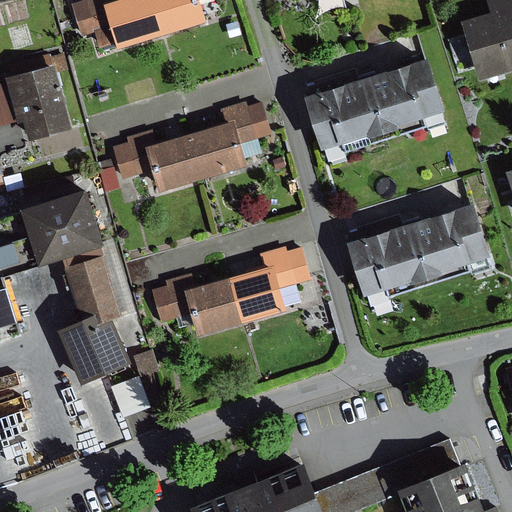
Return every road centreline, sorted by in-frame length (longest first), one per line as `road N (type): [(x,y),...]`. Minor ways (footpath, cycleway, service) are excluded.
road 1 (residential): [(362,375),(254,0)]
road 2 (residential): [(362,375),(0,508)]
road 3 (residential): [(511,339),(362,375)]
